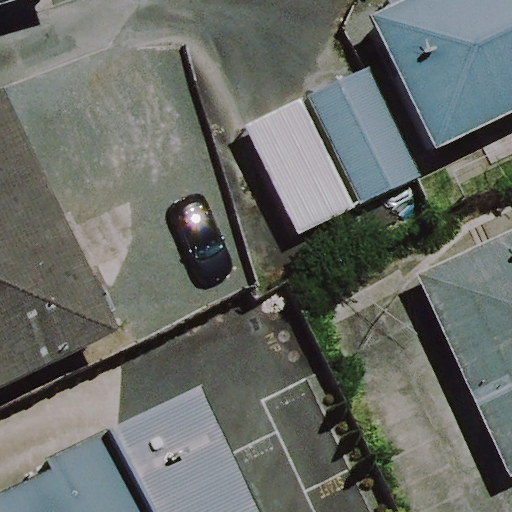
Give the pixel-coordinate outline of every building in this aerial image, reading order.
[(0,0),(0,26),(50,14),(46,0),(0,0)] [(511,0),(437,0),(351,42),(416,177),(511,130),(511,0)] [(0,145),(0,400),(94,360),(0,145)] [(511,241),(404,291),(498,494),(511,487),(511,241)] [(27,495),(0,507),(0,511),(210,511),(167,419),(23,487),(27,495)]
